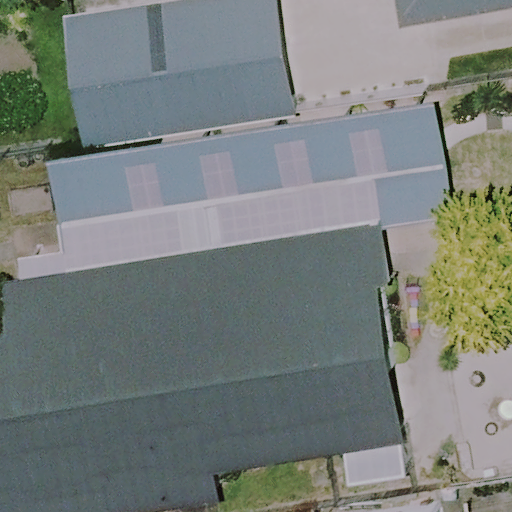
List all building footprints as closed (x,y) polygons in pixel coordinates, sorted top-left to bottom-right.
[(80,144),(277,116),(260,0),(122,0),(61,9),(80,144)] [(511,0),(389,0),(401,70),(511,51),(511,0)] [(80,144),(49,148),(66,267),(368,224),(446,213),(428,94),(277,116),(80,144)] [(368,224),(66,267),(0,276),(0,511),(114,511),(218,497),(213,464),(337,446),(342,485),(403,477),(368,224)] [(511,457),(511,340),(451,350),(470,465),(511,457)]
